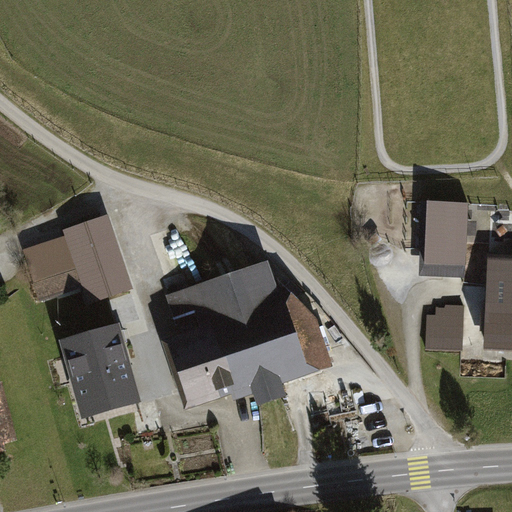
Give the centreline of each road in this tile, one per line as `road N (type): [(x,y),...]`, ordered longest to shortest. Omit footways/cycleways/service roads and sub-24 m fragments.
road 1 (residential): [(0,99),(100,173),(216,207),(277,252),(418,414),(444,468)]
road 2 (secondary): [(144,511),(444,468)]
